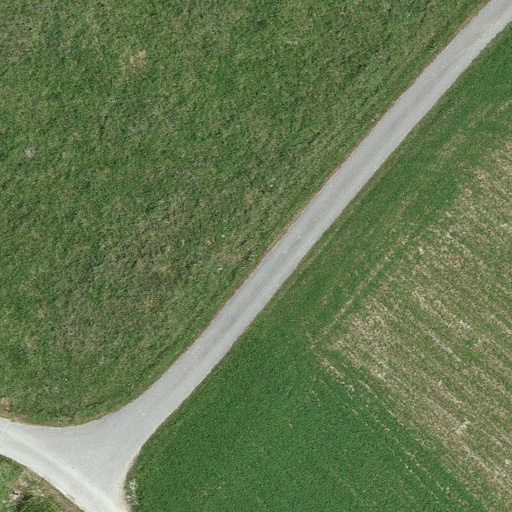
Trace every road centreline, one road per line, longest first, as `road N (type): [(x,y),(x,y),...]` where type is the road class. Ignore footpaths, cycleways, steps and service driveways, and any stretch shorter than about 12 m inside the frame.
road 1 (track): [(72,482),(176,385),(403,114),(511,1)]
road 2 (track): [(0,438),(72,482),(103,511)]
